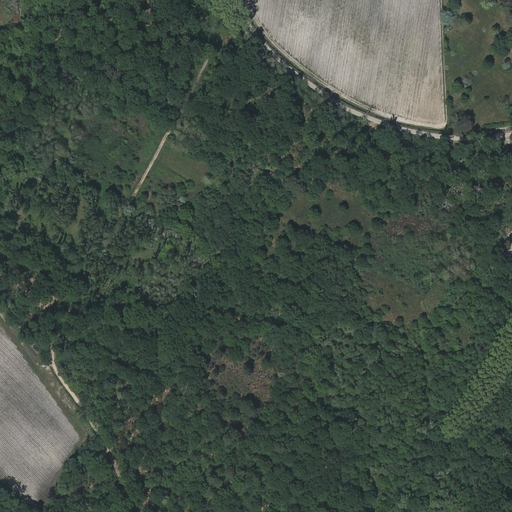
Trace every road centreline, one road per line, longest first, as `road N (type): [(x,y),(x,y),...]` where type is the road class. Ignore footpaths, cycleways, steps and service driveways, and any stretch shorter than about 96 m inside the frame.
road 1 (track): [(138,511),(105,441),(56,369),(57,333),(172,126),(248,18)]
road 2 (unclassified): [(236,0),(271,52),(347,109),(423,134),(511,132)]
road 3 (track): [(406,511),(511,345)]
road 4 (track): [(439,0),(449,137)]
